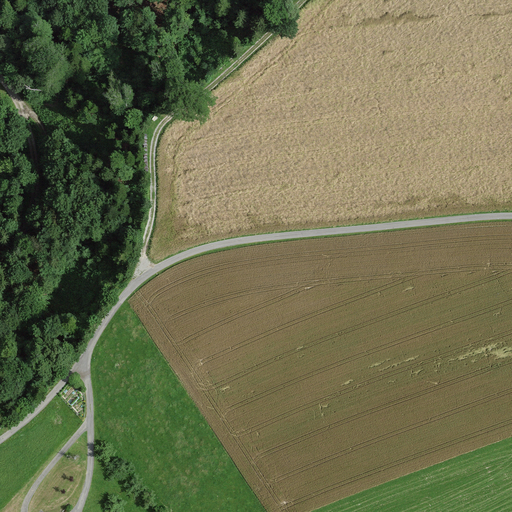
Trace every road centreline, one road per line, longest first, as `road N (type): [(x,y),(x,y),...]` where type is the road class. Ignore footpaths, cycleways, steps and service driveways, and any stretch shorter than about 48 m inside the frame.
road 1 (track): [(300,0),(157,130),(142,256),(148,274)]
road 2 (track): [(0,253),(22,229),(36,181),(22,106)]
